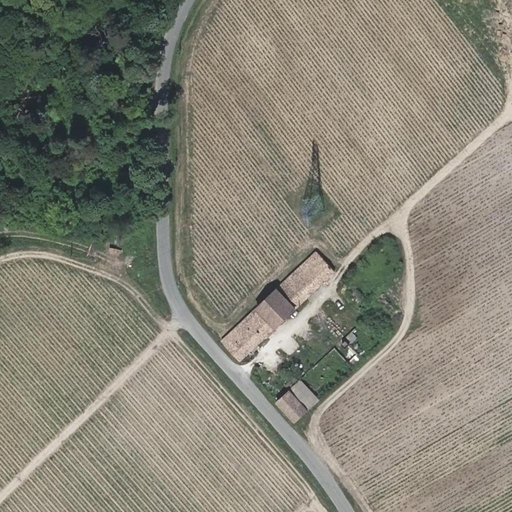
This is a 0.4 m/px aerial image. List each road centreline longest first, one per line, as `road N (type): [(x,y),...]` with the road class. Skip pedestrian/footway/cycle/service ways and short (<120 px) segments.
road 1 (track): [(308,452),(319,411),(406,322),(408,204),(511,108)]
road 2 (tertiary): [(187,0),(169,34),(160,126),(169,290)]
road 3 (unclassified): [(169,290),(354,511)]
road 4 (track): [(183,311),(0,492)]
road 5 (track): [(239,376),(375,233),(402,216)]
